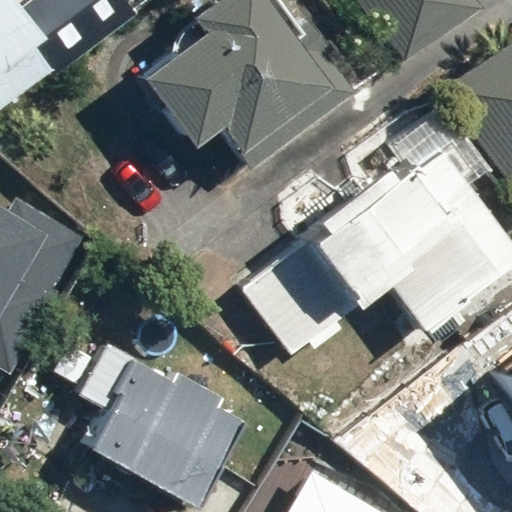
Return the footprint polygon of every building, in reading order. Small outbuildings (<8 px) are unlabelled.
[(20,0),(5,12),(0,5),(0,97),(33,73),(37,79),(112,10),(105,0),(20,0)] [(228,174),(331,95),(319,80),(304,53),(289,32),(283,44),(275,37),(246,0),(232,0),(227,3),(224,0),(191,0),(157,25),(169,40),(105,84),(158,153),(184,134),(205,161),(214,155),(228,174)] [(337,0),(385,65),(451,12),(445,0),(337,0)] [(511,43),(497,54),(489,42),(424,91),(511,209),(511,43)] [(366,288),(398,339),(497,261),(414,157),(341,203),(336,195),(279,230),(285,239),(218,291),(273,361),(366,288)] [(0,358),(71,238),(3,199),(0,203),(0,358)] [(150,384),(88,347),(59,399),(84,413),(60,458),(156,511),(168,511),(222,426),(230,418),(201,407),(206,395),(169,371),(150,384)] [(510,418),(511,420),(511,370),(452,416),(470,441),(510,418)] [(311,511),(268,487),(252,511),(311,511)]
